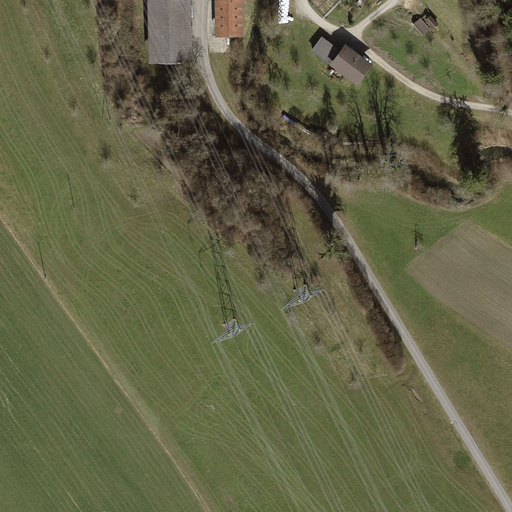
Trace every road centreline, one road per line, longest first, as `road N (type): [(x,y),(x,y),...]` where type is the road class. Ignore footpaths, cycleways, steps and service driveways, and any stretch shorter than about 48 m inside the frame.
road 1 (unclassified): [(511,511),(329,211),(221,105),(205,65),(203,0)]
road 2 (track): [(511,112),(422,91),(318,21),(301,0)]
